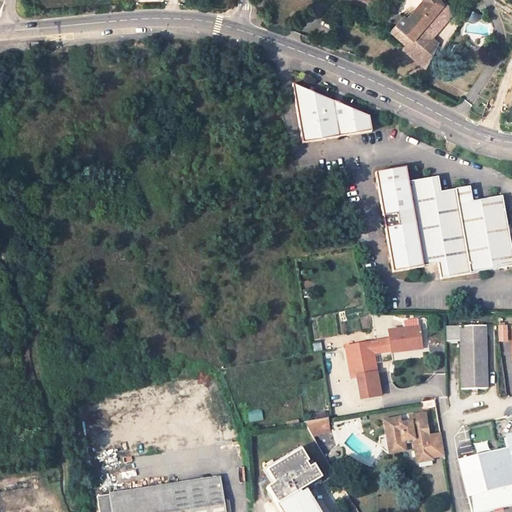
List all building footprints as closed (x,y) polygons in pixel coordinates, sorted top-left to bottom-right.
[(441,6),(437,0),(422,0),(423,0),(407,19),(404,17),(397,26),(412,39),(406,47),(403,50),(423,68),(436,45),(420,31),(441,6)] [(406,47),(412,39),(397,26),(390,33),(406,47)] [(369,117),(292,85),(303,144),(372,132),(369,117)] [(404,167),(375,173),(392,273),(437,265),(440,280),(511,266),(511,254),(501,196),(472,202),(469,187),(439,192),(437,177),(407,182),(404,167)] [(402,321),(403,329),(418,327),(417,319),(402,321)] [(488,389),(484,326),(446,328),(447,342),(459,342),(461,390),(488,389)] [(496,326),(497,341),(505,340),(504,326),(496,326)] [(421,349),(418,327),(403,329),(389,330),(390,340),(371,343),(346,347),(350,378),(364,376),(375,374),(373,353),(391,349),(391,352),(421,349)] [(375,374),(364,376),(367,400),(378,398),(375,374)] [(399,418),(384,420),(386,436),(388,436),(390,450),(401,449),(399,441),(412,439),(416,462),(431,459),(427,435),(423,436),(421,424),(425,423),(424,414),(409,417),(410,423),(400,424),(399,418)] [(327,418),(303,422),(313,437),(330,432),(327,418)] [(440,433),(427,435),(431,459),(444,457),(440,433)] [(511,487),(511,486),(511,466),(507,447),(458,459),(467,497),(468,497),(511,487)] [(266,488),(276,505),(305,488),(321,478),(314,465),(309,468),(306,463),(308,462),(301,450),(275,465),(272,460),(263,465),(273,483),(266,488)] [(225,511),(220,477),(97,496),(99,511),(225,511)] [(471,511),(485,511),(511,505),(511,486),(511,487),(468,497),(471,511)] [(319,511),(305,488),(276,505),(280,511),(319,511)]
